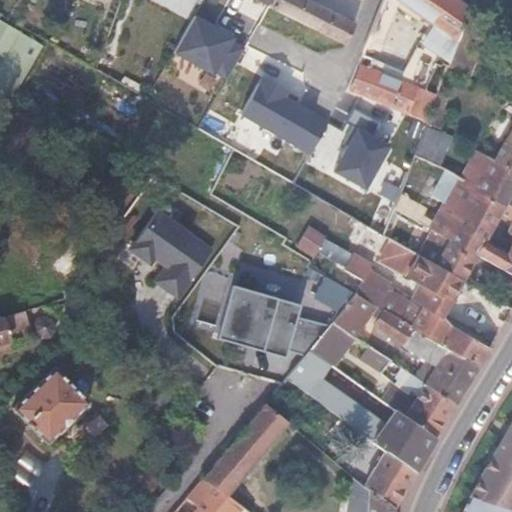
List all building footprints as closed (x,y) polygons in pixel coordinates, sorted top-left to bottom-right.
[(270,0),(267,6),(360,52),(366,37),(369,30),(308,0),(270,0)] [(381,0),(369,30),(366,37),(378,41),(394,0),(398,0),(403,2),(400,9),(415,19),(419,14),(433,23),(422,40),(440,52),(449,58),(470,5),(462,0),(381,0)] [(488,17),(470,5),(449,58),(447,63),(467,75),(488,17)] [(0,16),(1,15),(0,13),(0,55),(4,58),(0,64),(0,102),(9,108),(14,98),(27,77),(45,45),(0,18),(0,16)] [(236,37),(196,16),(176,55),(215,76),(216,74),(233,41),(236,37)] [(243,46),(233,41),(216,74),(226,79),(243,46)] [(449,58),(440,52),(433,68),(444,73),(447,63),(449,58)] [(433,93),(355,63),(345,87),(423,118),(433,93)] [(27,77),(14,98),(32,107),(44,87),(27,77)] [(288,92),(261,77),(240,117),(310,155),(329,121),(285,96),(288,92)] [(423,125),(412,153),(440,167),(454,175),(506,201),(511,190),(511,124),(493,158),(423,125)] [(391,146),(359,128),(334,172),(367,190),(391,146)] [(454,175),(440,167),(432,183),(446,191),(454,175)] [(511,204),(506,201),(454,175),(446,191),(428,223),(432,226),(453,238),(459,228),(484,242),(478,252),(511,272),(511,204)] [(392,203),(381,233),(399,243),(411,214),(392,203)] [(161,268),(153,283),(182,299),(212,242),(150,209),(128,250),(161,268)] [(432,226),(417,254),(461,280),(478,252),(453,238),(432,226)] [(453,238),(478,252),(484,242),(459,228),(453,238)] [(461,280),(417,254),(406,273),(420,282),(412,296),(424,302),(420,309),(411,325),(479,364),(489,347),(449,323),(442,313),(461,280)] [(301,306),(234,287),(219,339),(287,358),(301,306)] [(385,288),(375,305),(383,309),(411,325),(420,309),(385,288)] [(370,302),(353,292),(329,321),(347,331),(351,327),(357,332),(365,323),(359,316),(370,302)] [(479,364),(411,325),(383,309),(374,322),(438,359),(429,374),(458,399),(479,364)] [(352,373),(369,387),(382,369),(391,357),(373,346),(352,373)] [(308,347),(285,376),(305,390),(308,392),(330,360),(308,347)] [(382,369),(391,376),(402,363),(391,357),(382,369)] [(311,395),(347,421),(355,408),(369,387),(352,373),(351,373),(334,363),(311,395)] [(86,400),(52,366),(11,406),(45,440),(86,400)] [(413,386),(419,391),(427,378),(417,372),(403,385),(410,390),(413,386)] [(449,414),(458,399),(429,374),(427,378),(419,391),(449,414)] [(285,376),(262,403),(282,419),(305,390),(285,376)] [(435,437),(449,414),(419,391),(412,403),(405,414),(435,437)] [(389,402),(405,414),(412,403),(396,392),(389,402)] [(262,403),(202,477),(227,495),(280,428),(285,422),(282,419),(262,403)] [(347,421),(370,438),(378,428),(379,426),(355,408),(347,421)] [(415,469),(435,437),(405,414),(391,437),(378,428),(370,438),(385,448),(415,469)] [(285,422),(280,428),(292,438),(297,431),(285,422)] [(511,433),(475,496),(511,505),(511,433)] [(363,484),(392,507),(415,469),(385,448),(363,484)] [(202,477),(183,500),(172,511),(250,511),(227,495),(202,477)] [(390,511),(391,508),(392,507),(363,484),(357,479),(348,505),(348,511),(390,511)] [(511,505),(475,496),(474,498),(511,508),(511,505)] [(511,511),(511,508),(474,498),(466,511),(511,511)]
